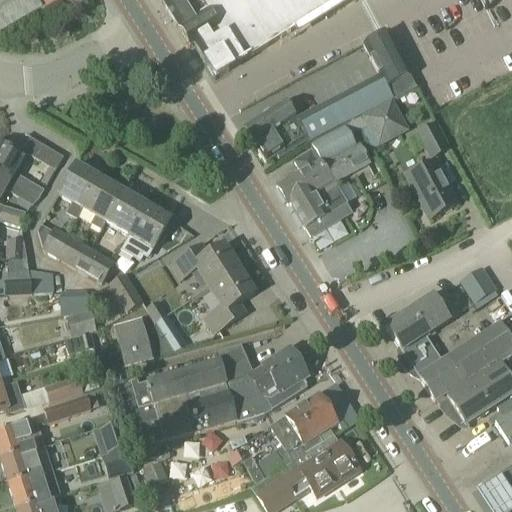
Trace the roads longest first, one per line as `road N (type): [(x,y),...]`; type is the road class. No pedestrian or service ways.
road 1 (primary): [(328,314),(145,28)]
road 2 (primary): [(454,511),(328,314)]
road 3 (residential): [(328,314),(473,241)]
road 4 (unclassified): [(0,80),(70,72),(145,28)]
